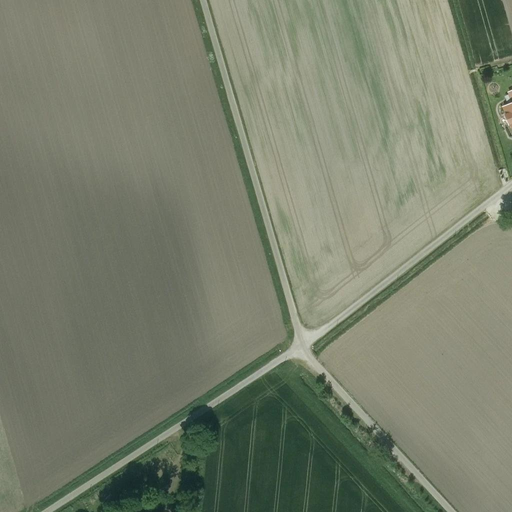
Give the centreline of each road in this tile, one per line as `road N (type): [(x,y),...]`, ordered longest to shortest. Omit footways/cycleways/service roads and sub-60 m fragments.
road 1 (unclassified): [(200,0),(295,347)]
road 2 (unclassified): [(295,347),(45,511)]
road 3 (unclassified): [(295,347),(446,511)]
